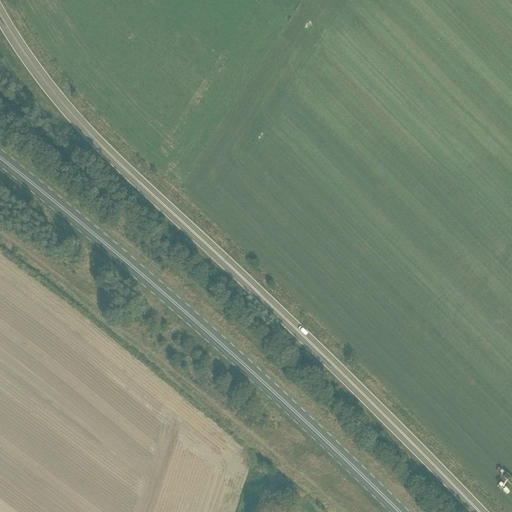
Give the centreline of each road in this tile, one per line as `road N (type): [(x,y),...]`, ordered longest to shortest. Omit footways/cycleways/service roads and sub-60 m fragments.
road 1 (secondary): [(477,511),(104,152),(36,73),(0,16)]
road 2 (primary): [(397,511),(232,354),(0,159)]
